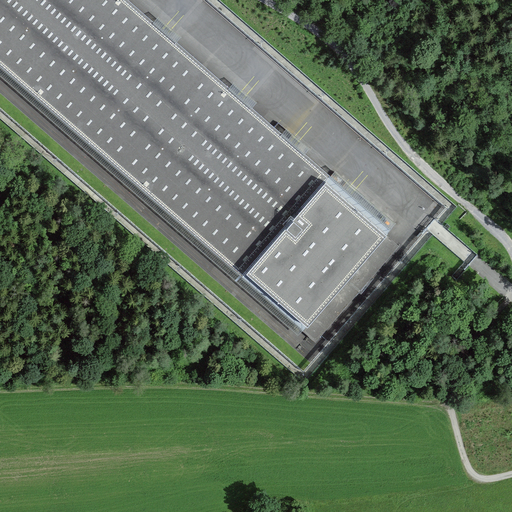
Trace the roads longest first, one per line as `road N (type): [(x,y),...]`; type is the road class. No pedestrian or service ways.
road 1 (track): [(0,389),(199,383),(449,404)]
road 2 (track): [(262,0),(344,56),(392,131),(496,233),(511,263)]
road 3 (track): [(511,279),(448,370),(449,404)]
